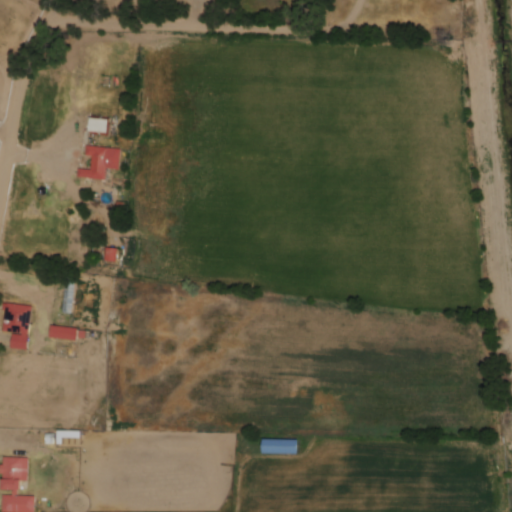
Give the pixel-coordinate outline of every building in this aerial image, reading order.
[(110,119),(91,117),(90,134),(109,136),(110,119)] [(89,146),(123,150),(121,170),(110,169),(108,180),(80,177),(81,169),(93,170),(95,156),(88,156),(89,146)] [(75,309),(75,283),(66,283),(66,309),(75,309)] [(5,303),(34,308),(30,334),(6,330),(9,311),(4,310),(5,303)] [(77,330),(53,328),(53,337),(76,340),(77,330)] [(300,452),(300,439),(265,439),(265,452),(300,452)] [(5,458),(32,459),(31,481),(23,481),(23,490),(19,490),(19,497),(36,498),(36,511),(4,511),(4,495),(14,496),(14,491),(3,491),(4,476),(1,476),(1,465),(5,465),(5,458)]
